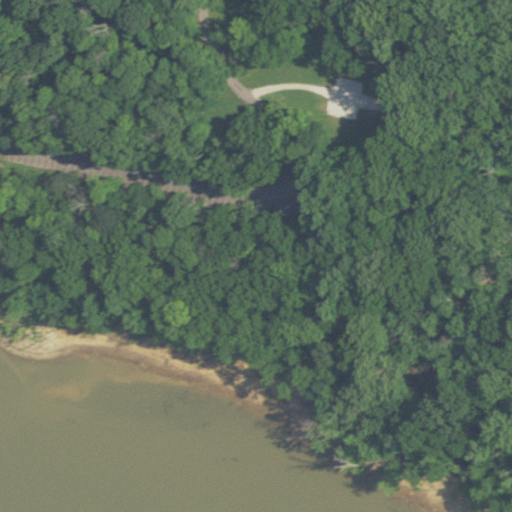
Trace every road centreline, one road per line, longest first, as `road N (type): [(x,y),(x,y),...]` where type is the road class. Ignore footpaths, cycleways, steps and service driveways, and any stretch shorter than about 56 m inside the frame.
road 1 (residential): [(287,399),(282,243),(300,207),(289,139),(213,61),(197,0)]
road 2 (residential): [(300,207),(0,148)]
